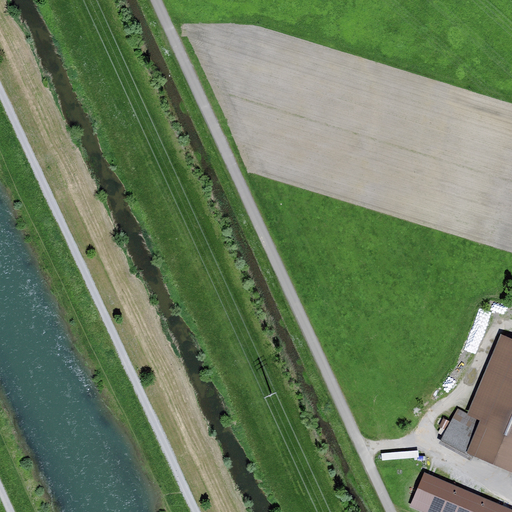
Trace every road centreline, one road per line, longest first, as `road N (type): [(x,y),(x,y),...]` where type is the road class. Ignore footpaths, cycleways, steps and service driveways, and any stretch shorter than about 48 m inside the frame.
road 1 (track): [(390,511),(156,0)]
road 2 (track): [(0,88),(194,511)]
road 3 (track): [(511,328),(494,332),(466,391),(436,410),(422,439)]
